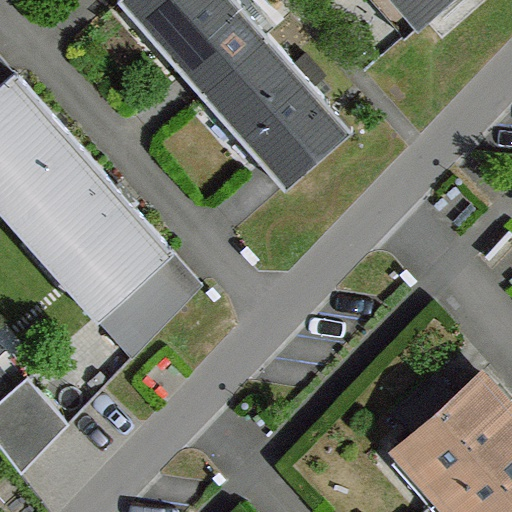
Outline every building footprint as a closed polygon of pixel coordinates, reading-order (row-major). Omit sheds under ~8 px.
[(192,58),(247,8),(240,0),(140,0),(160,21),(149,32),(181,68),(192,58)] [(410,0),(427,19),(448,0),(410,0)] [(192,58),(215,82),(272,33),(247,8),(192,58)] [(263,160),(287,187),(354,130),(330,102),(272,33),(215,82),(246,119),(235,128),(263,160)] [(0,84),(16,70),(0,52),(0,84)] [(0,171),(19,194),(78,141),(16,70),(0,84),(0,171)] [(176,250),(78,141),(19,194),(115,303),(176,250)] [(176,250),(115,303),(101,317),(136,355),(207,283),(176,250)] [(72,423),(30,375),(0,402),(0,440),(24,473),(72,423)] [(444,498),(511,436),(511,406),(484,375),(400,447),(444,498)] [(511,511),(511,436),(444,498),(457,511),(511,511)]
